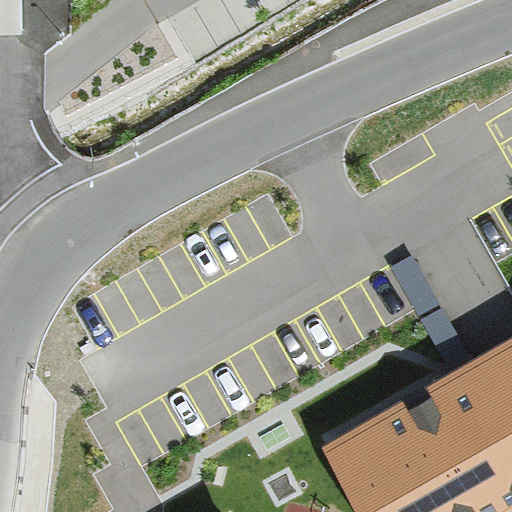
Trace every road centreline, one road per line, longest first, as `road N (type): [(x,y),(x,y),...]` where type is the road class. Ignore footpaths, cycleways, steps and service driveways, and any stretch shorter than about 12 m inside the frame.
road 1 (tertiary): [(27,273),(88,215),(316,94),(511,25)]
road 2 (residential): [(27,273),(7,0)]
road 3 (tertiary): [(0,402),(27,273)]
